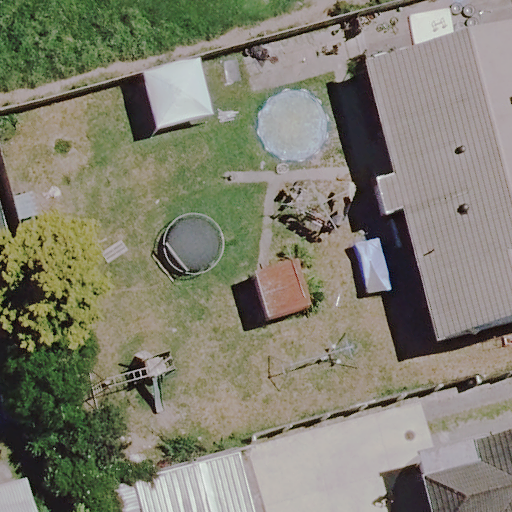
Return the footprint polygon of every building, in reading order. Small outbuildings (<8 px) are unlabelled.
[(511,332),(511,34),(343,79),(417,357),(511,332)] [(0,249),(0,289),(8,287),(0,249)] [(511,511),(511,441),(507,443),(392,472),(402,511),(511,511)] [(230,511),(217,465),(84,504),(86,511),(230,511)] [(0,511),(14,511),(10,496),(0,498),(0,511)]
